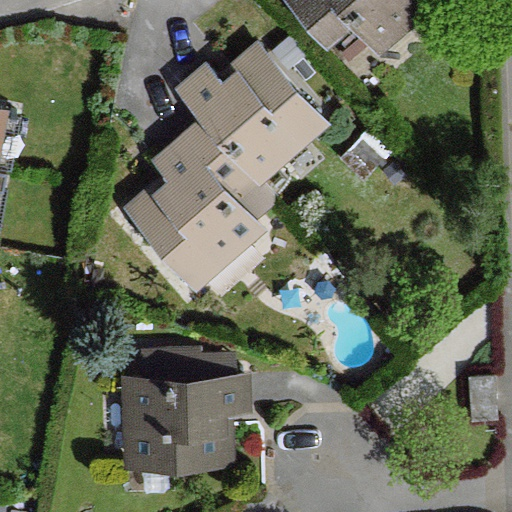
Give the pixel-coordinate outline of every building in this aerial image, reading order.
[(295,0),(324,33),(347,14),(374,46),(428,0),(295,0)] [(322,128),(267,63),(229,94),(213,76),(187,98),(210,125),(258,181),(322,128)] [(234,202),(258,181),(210,125),(158,170),(175,188),(136,221),(191,285),(257,228),(234,202)] [(240,376),(127,380),(130,467),(219,464),(218,414),(241,413),(240,376)] [(471,378),(473,420),(498,418),(496,377),(471,378)]
